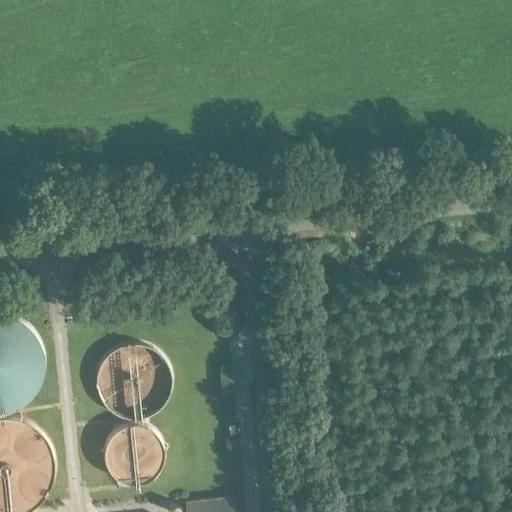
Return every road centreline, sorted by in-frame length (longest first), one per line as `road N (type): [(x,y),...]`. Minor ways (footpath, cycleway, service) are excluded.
road 1 (unclassified): [(57,252),(511,204)]
road 2 (unknown): [(253,511),(243,407),(253,296),(243,232)]
